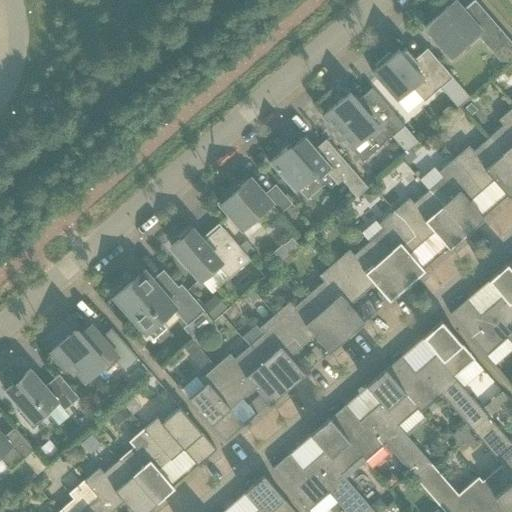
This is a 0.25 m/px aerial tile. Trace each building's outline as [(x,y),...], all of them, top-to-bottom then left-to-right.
[(462,10),(456,16),(448,6),(424,27),(448,55),(466,39),(470,43),(481,34),(484,37),(483,41),(499,59),(509,60),(511,63),(511,61),(511,43),(474,0),(472,0),(462,10)] [(398,49),(397,50),(392,55),(389,52),(374,65),(377,68),(372,72),(397,101),(410,89),(412,90),(417,85),(427,96),(438,86),(440,88),(452,77),(427,48),(414,59),(405,49),(401,53),(398,49)] [(459,86),(447,97),(457,109),(470,98),(459,86)] [(342,98),(322,115),(335,131),(333,133),(341,142),(343,140),(352,149),(362,162),(377,149),(404,126),(371,88),(357,101),(354,97),(353,97),(347,103),(343,98),(342,98)] [(470,104),(465,108),(471,115),(476,110),(470,104)] [(503,126),(488,138),(511,166),(511,107),(498,120),(503,126)] [(441,125),(431,134),(439,143),(445,138),(446,130),(441,125)] [(417,143),(410,135),(401,142),(408,151),(417,143)] [(289,144),(268,162),(294,193),(314,176),(317,179),(325,171),(337,184),(341,181),(352,171),(325,140),(315,149),(304,137),(292,147),(289,144)] [(469,145),(453,159),(481,191),(493,180),(507,197),(511,192),(511,166),(488,138),(473,151),(469,145)] [(410,151),(402,158),(407,164),(415,157),(410,151)] [(443,177),(428,190),(465,233),(483,218),(469,201),(481,191),(453,159),(438,172),(443,177)] [(220,204),(241,229),(270,204),(279,214),(291,204),(275,185),(264,194),(250,178),(220,204)] [(360,179),(348,189),(356,198),(360,193),(367,188),(360,179)] [(378,180),(373,185),(379,192),(385,187),(378,180)] [(495,207),(507,197),(493,180),(481,191),(495,207)] [(367,188),(360,193),(369,204),(379,195),(370,185),(367,188)] [(409,197),(393,211),(421,243),(433,232),(448,249),(465,233),(428,190),(413,203),(409,197)] [(469,201),(483,218),(495,207),(481,191),(469,201)] [(383,229),(368,242),(406,285),(423,270),(409,253),(421,243),(393,211),(378,224),(383,229)] [(190,269),(200,280),(216,265),(228,279),(250,260),(246,256),(239,247),(218,223),(217,224),(219,227),(202,242),(193,231),(192,231),(189,228),(178,238),(179,239),(171,246),(181,258),(179,260),(188,271),(190,269)] [(320,229),(312,237),(319,245),(324,241),(324,234),(320,229)] [(435,259),(448,249),(433,232),(421,243),(435,259)] [(291,238),(284,244),(290,252),(297,245),(291,238)] [(245,242),(239,247),(246,256),(253,250),(245,242)] [(349,249),(334,263),(361,295),(373,284),(388,301),(406,285),(368,242),(354,255),(349,249)] [(423,270),(435,259),(421,243),(409,253),(423,270)] [(287,256),(281,261),(286,266),(291,261),(287,256)] [(323,281),(308,294),(346,337),(364,322),(349,305),(361,295),(334,263),(318,276),(323,281)] [(503,296),(492,305),(501,315),(509,308),(511,311),(511,270),(506,264),(488,280),(503,296)] [(130,283),(113,297),(144,333),(146,332),(152,339),(165,328),(159,321),(172,309),(186,325),(183,329),(192,339),(199,334),(213,321),(204,310),(183,287),(180,290),(163,270),(151,280),(144,271),(143,270),(142,272),(130,283)] [(503,296),(488,280),(478,289),(492,305),(503,296)] [(251,289),(244,296),(250,303),(257,296),(251,289)] [(492,305),(478,289),(466,299),(480,316),(492,305)] [(289,301),(274,315),(302,347),(314,336),(328,352),(346,337),(308,294),(294,307),(289,301)] [(218,299),(205,310),(213,319),(226,308),(218,299)] [(511,311),(509,308),(501,315),(492,305),(480,316),(466,299),(450,313),(486,356),(506,338),(511,344),(511,311)] [(263,333),(249,346),(286,389),(304,374),(289,357),(302,347),(274,315),(259,328),(263,333)] [(437,353),(427,362),(435,372),(443,365),(453,377),(454,376),(474,359),(441,321),(423,337),(437,353)] [(137,359),(115,333),(104,343),(89,325),(78,335),(74,330),(51,351),(72,376),(77,371),(85,380),(102,365),(105,368),(114,360),(124,371),(137,359)] [(199,334),(192,339),(200,348),(207,342),(199,334)] [(437,353),(423,337),(412,346),(427,362),(437,353)] [(511,348),(511,344),(506,338),(486,356),(494,365),(511,348)] [(192,344),(185,350),(191,358),(198,351),(192,344)] [(229,353),(214,367),(242,398),(254,388),(268,404),(286,389),(249,346),(234,359),(229,353)] [(427,362),(412,346),(401,356),(415,373),(427,362)] [(401,356),(384,370),(421,413),(441,395),(469,428),(486,413),(481,408),(463,387),(454,376),(453,377),(443,365),(435,372),(427,362),(415,373),(401,356)] [(483,370),(474,359),(454,376),(463,387),(483,370)] [(138,367),(130,375),(135,381),(144,373),(138,367)] [(242,398),(214,367),(199,380),(204,385),(188,399),(225,442),(244,425),(230,409),(242,398)] [(18,413),(32,429),(48,415),(45,412),(56,402),(64,411),(77,399),(78,399),(79,399),(58,375),(45,386),(30,369),(23,375),(20,372),(8,382),(11,385),(5,391),(21,410),(18,413)] [(381,402),(371,411),(379,421),(387,414),(397,426),(398,425),(417,409),(421,413),(384,370),(367,386),(381,402)] [(381,402),(367,386),(356,395),(371,411),(381,402)] [(486,413),(489,417),(500,408),(507,417),(511,412),(511,404),(501,392),(481,408),(486,413)] [(371,411),(356,395),(344,405),(359,422),(371,411)] [(132,396),(122,404),(131,415),(141,407),(132,396)] [(56,402),(45,412),(48,415),(58,426),(69,417),(64,411),(56,402)] [(121,404),(108,415),(117,425),(129,414),(121,404)] [(344,405),(328,419),(365,461),(385,444),(413,477),(430,462),(407,436),(398,425),(397,426),(387,414),(379,421),(371,411),(359,422),(344,405)] [(158,415),(143,428),(171,460),(183,450),(197,466),(216,450),(179,407),(163,420),(158,415)] [(417,409),(398,425),(407,436),(427,420),(421,413),(417,409)] [(511,475),(511,443),(496,426),(489,417),(486,413),(469,428),(501,464),(502,464),(511,476),(511,475)] [(325,451),(315,460),(323,470),(331,463),(341,475),(342,474),(345,478),(365,461),(328,419),(311,434),(325,451)] [(446,427),(439,433),(446,440),(453,434),(446,427)] [(0,458),(7,466),(10,470),(21,460),(33,450),(14,428),(3,437),(0,433),(0,458)] [(133,447),(118,460),(155,503),(173,487),(159,471),(171,460),(143,428),(128,442),(133,447)] [(325,451),(311,434),(300,443),(315,460),(325,451)] [(100,446),(90,435),(79,444),(89,455),(100,446)] [(57,451),(48,440),(37,449),(46,460),(57,451)] [(315,460),(300,443),(288,454),(302,470),(315,460)] [(47,466),(33,450),(21,460),(35,476),(47,466)] [(328,493),(345,511),(372,511),(373,511),(369,506),(345,478),(342,474),(341,475),(331,463),(323,470),(315,460),(302,470),(288,454),(272,468),(308,510),(328,493)] [(98,467),(83,480),(110,511),(111,511),(123,502),(132,511),(144,511),(155,503),(118,460),(103,472),(98,467)] [(507,511),(477,477),(458,494),(430,462),(413,477),(443,511),(507,511)] [(477,477),(507,511),(511,511),(511,475),(511,476),(502,464),(501,464),(482,481),(478,477),(477,477)] [(42,473),(33,480),(41,489),(46,484),(47,477),(42,473)] [(390,473),(382,480),(390,488),(397,481),(390,473)] [(294,511),(263,476),(245,492),(259,508),(254,511),(294,511)] [(73,499),(58,511),(110,511),(83,480),(68,493),(73,499)] [(254,511),(259,508),(245,492),(234,501),(244,511),(254,511)] [(378,498),(369,506),(373,511),(374,511),(378,511),(386,506),(378,498)] [(13,499),(4,507),(8,511),(14,511),(17,510),(17,504),(13,499)] [(244,511),(234,501),(222,511),(223,511),(244,511)]
